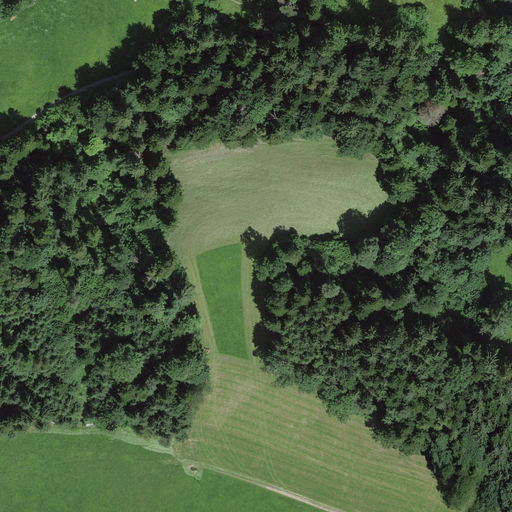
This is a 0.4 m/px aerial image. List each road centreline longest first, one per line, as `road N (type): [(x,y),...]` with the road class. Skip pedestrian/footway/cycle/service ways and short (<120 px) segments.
road 1 (track): [(511,62),(483,70),(426,66),(388,46),(337,40),(294,15),(89,88),(0,141)]
road 2 (track): [(216,465),(345,511)]
